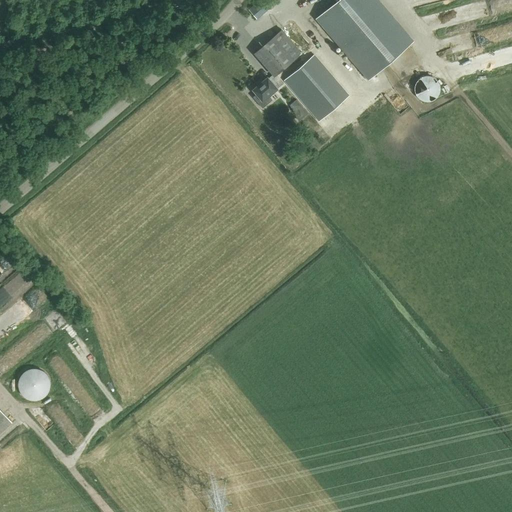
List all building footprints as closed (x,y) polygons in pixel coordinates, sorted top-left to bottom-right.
[(340,0),(319,18),(370,78),(413,42),(377,0),(340,0)] [(499,0),(503,10),(509,8),(506,0),(499,0)] [(252,6),(248,9),(256,19),(260,16),(252,6)] [(274,76),(303,52),(284,29),(254,54),(274,76)] [(467,34),(456,37),(458,45),(469,42),(467,34)] [(315,54),(285,81),(319,121),(350,95),(315,54)] [(440,91),(440,86),(437,81),(433,78),(428,76),(423,77),(418,79),(415,84),(414,89),(415,94),(419,98),(423,101),(429,101),(434,100),(437,96),(440,91)] [(263,101),(280,86),(272,77),(269,79),(268,78),(254,90),(263,101)] [(402,114),(411,107),(408,103),(399,109),(402,114)] [(0,307),(34,280),(29,273),(0,296),(0,307)] [(0,343),(17,330),(12,324),(10,325),(6,320),(0,324),(0,343)] [(19,351),(2,362),(7,369),(23,358),(19,351)] [(19,381),(18,385),(19,389),(20,391),(22,395),(24,397),(28,399),(33,400),(35,400),(38,400),(42,399),(45,397),(47,395),(49,391),(50,389),(50,386),(51,384),(50,381),(50,379),(49,377),(46,373),(44,372),(41,370),(37,368),(35,368),(30,369),(27,370),(23,373),(22,374),(19,379),(19,381)] [(0,433),(12,423),(0,409),(0,433)]
